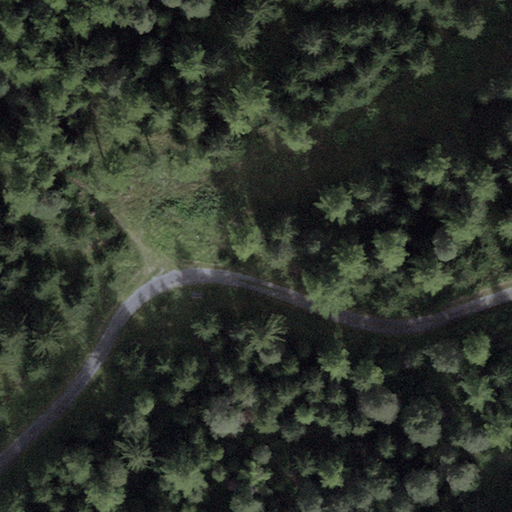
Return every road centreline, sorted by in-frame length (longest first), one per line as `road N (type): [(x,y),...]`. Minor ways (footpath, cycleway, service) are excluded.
road 1 (track): [(155,289),(197,274),(324,301),(390,330),(421,328),(511,295)]
road 2 (track): [(0,468),(120,313),(155,289)]
